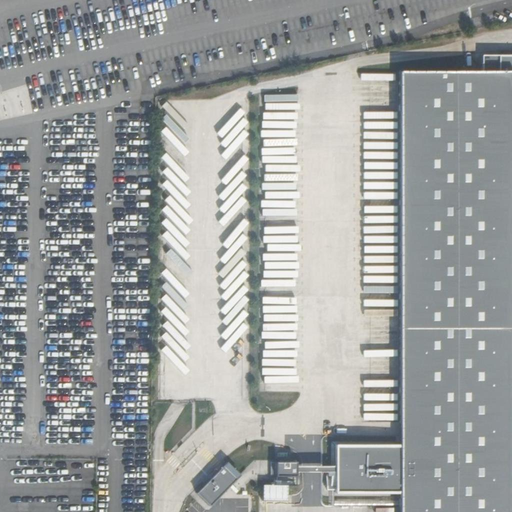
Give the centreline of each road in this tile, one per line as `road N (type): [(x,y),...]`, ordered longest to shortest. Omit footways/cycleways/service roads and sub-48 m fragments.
road 1 (unknown): [(240,97),(246,435)]
road 2 (unknown): [(187,394),(187,116),(240,97)]
